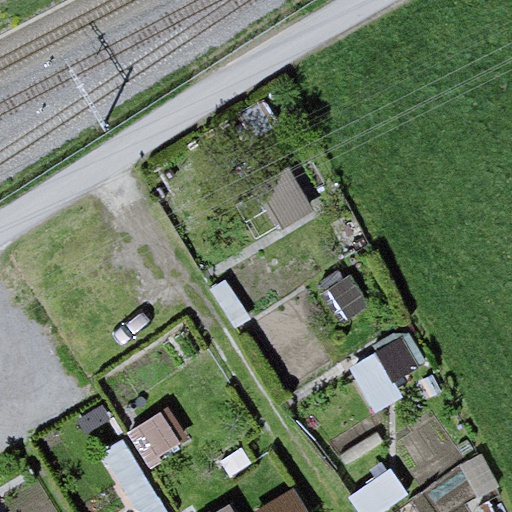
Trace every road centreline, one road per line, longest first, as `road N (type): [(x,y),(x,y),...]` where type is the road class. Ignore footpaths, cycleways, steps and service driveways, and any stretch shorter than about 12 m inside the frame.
road 1 (unclassified): [(0,226),(365,0)]
road 2 (track): [(115,154),(237,360),(346,511)]
